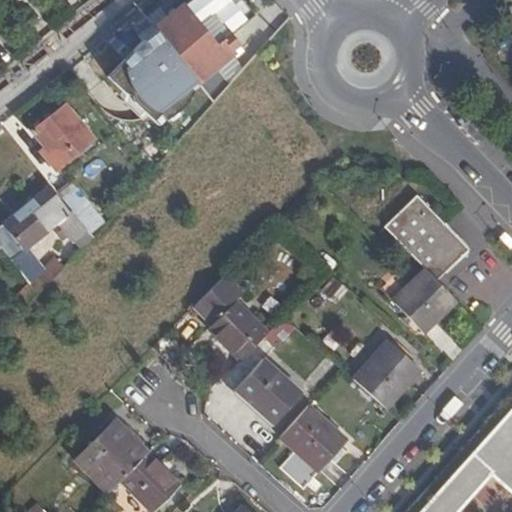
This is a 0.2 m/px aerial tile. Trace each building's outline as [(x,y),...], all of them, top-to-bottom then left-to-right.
[(159,0),(71,67),(151,171),(289,19),(272,0),(159,0)] [(41,149),(56,169),(93,140),(66,105),(32,131),(45,147),(41,149)] [(56,169),(41,149),(28,159),(44,179),(56,169)] [(70,184),(56,195),(70,213),(90,238),(102,224),(70,184)] [(0,250),(9,262),(70,213),(56,195),(50,186),(0,226),(0,250)] [(416,197),(383,229),(424,270),(436,282),(468,250),(416,197)] [(453,303),(455,302),(436,282),(424,270),(419,274),(453,303)] [(422,334),(453,303),(419,274),(391,303),(422,334)] [(242,294),(225,276),(192,309),(210,327),(206,331),(238,362),(267,333),(234,301),(242,294)] [(331,278),(320,292),(335,304),(346,289),(331,278)] [(15,298),(25,309),(37,296),(28,284),(15,298)] [(387,342),(352,380),(384,409),(419,371),(387,342)] [(301,394),(262,360),(234,391),(273,425),(301,394)] [(511,392),(405,511),(461,511),(492,479),(511,496),(511,392)] [(346,442),(306,406),(278,437),(318,473),(346,442)] [(73,460),(108,495),(120,483),(148,455),(113,420),(73,460)] [(153,511),(179,486),(148,455),(120,483),(149,511),(153,511)]
